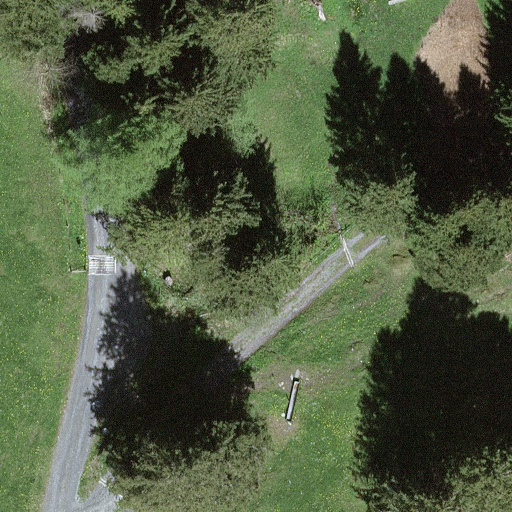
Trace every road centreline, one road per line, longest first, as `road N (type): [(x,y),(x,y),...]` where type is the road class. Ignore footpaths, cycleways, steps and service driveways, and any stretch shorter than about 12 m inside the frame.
road 1 (track): [(97,511),(288,313),(453,166),(511,150)]
road 2 (track): [(62,511),(110,255),(93,0)]
